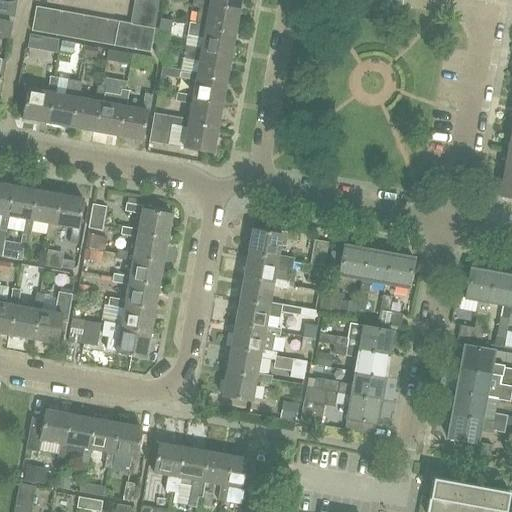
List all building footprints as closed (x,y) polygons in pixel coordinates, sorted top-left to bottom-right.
[(0,0),(0,15),(12,18),(15,4),(0,0)] [(209,5),(210,1),(201,0),(193,0),(192,6),(200,8),(197,24),(205,25),(204,29),(235,34),(239,11),(209,5)] [(209,0),(210,1),(209,5),(239,11),(240,0),(209,0)] [(135,1),(133,13),(156,17),(158,5),(135,1)] [(36,7),(32,31),(44,33),(48,9),(36,7)] [(48,9),(44,33),(56,35),(60,11),(48,9)] [(60,11),(56,35),(67,37),(72,13),(60,11)] [(72,13),(67,37),(79,39),(83,16),(72,13)] [(131,24),(154,29),(156,17),(133,13),(131,24)] [(83,16),(79,39),(91,41),(95,18),(83,16)] [(0,18),(0,36),(9,38),(12,21),(0,18)] [(95,18),(91,41),(103,43),(107,20),(95,18)] [(161,20),(158,34),(170,36),(172,28),(173,21),(171,21),(161,19),(161,20)] [(107,20),(103,43),(115,46),(119,22),(107,20)] [(119,22),(115,46),(127,48),(131,24),(119,22)] [(205,25),(197,24),(190,22),(188,30),(204,33),(201,49),(200,53),(230,58),(235,34),(204,29),(205,25)] [(131,24),(127,48),(150,52),(154,29),(131,24)] [(40,50),(42,38),(30,36),(28,47),(40,50)] [(71,42),(62,41),(60,51),(63,51),(73,53),(75,43),(71,42)] [(167,54),(168,43),(157,42),(155,53),(157,56),(158,59),(161,57),(167,54)] [(98,48),(86,46),(84,56),(97,58),(98,48)] [(226,81),(230,58),(200,53),(201,49),(185,46),(184,54),(200,56),(197,72),(196,76),(226,81)] [(196,76),(197,72),(181,69),(180,77),(195,80),(193,96),(192,100),(222,105),(226,81),(196,76)] [(51,93),(55,94),(58,78),(50,77),(47,93),(27,89),(21,119),(46,123),(51,93)] [(74,97),(78,98),(81,83),(74,81),(71,97),(55,94),(51,93),(46,123),(70,128),(74,97)] [(102,102),(104,92),(105,87),(97,85),(94,101),(78,98),(74,97),(70,128),(94,132),(98,102),(102,102)] [(122,106),(126,107),(129,91),(121,90),(120,95),(104,92),(102,102),(98,102),(94,132),(117,136),(122,106)] [(192,100),(193,96),(177,93),(175,101),(191,104),(188,119),(188,123),(218,129),(222,105),(192,100)] [(122,106),(117,136),(141,141),(147,112),(149,112),(153,96),(144,94),(141,110),(126,107),(122,106)] [(188,123),(188,119),(154,113),(149,141),(168,145),(172,125),(187,127),(183,147),(213,153),(218,129),(188,123)] [(511,175),(511,152),(507,151),(503,174),(511,175)] [(511,198),(511,175),(503,174),(499,196),(511,198)] [(0,223),(0,256),(2,257),(10,216),(6,216),(11,186),(0,183),(0,214),(2,215),(0,223)] [(25,219),(22,235),(30,236),(33,221),(29,220),(35,190),(11,186),(6,216),(10,216),(25,219)] [(53,224),(59,195),(35,190),(29,220),(33,221),(49,224),(46,239),(54,241),(57,225),(53,224)] [(53,224),(57,225),(73,228),(70,244),(78,245),(81,228),(77,228),(83,199),(59,195),(53,224)] [(137,234),(167,239),(171,215),(143,210),(143,207),(127,204),(125,212),(141,214),(138,228),(137,234)] [(107,208),(94,205),(89,229),(102,232),(107,208)] [(137,234),(138,228),(123,226),(121,235),(136,238),(134,254),(133,258),(163,263),(167,239),(137,234)] [(278,259),(278,255),(281,239),(296,242),(298,235),(281,232),(281,234),(252,229),(247,253),(278,259)] [(100,236),(87,234),(84,248),(97,251),(100,236)] [(324,267),(328,243),(314,241),(310,265),(324,267)] [(11,242),(9,242),(7,248),(6,258),(18,260),(22,261),(23,256),(25,244),(11,242)] [(362,279),(367,250),(343,245),(338,275),(362,279)] [(385,283),(390,254),(367,250),(362,279),(357,303),(356,309),(365,311),(370,281),(385,283)] [(133,258),(134,254),(118,251),(117,259),(132,262),(129,277),(129,281),(159,287),(163,263),(133,258)] [(293,258),(278,255),(278,259),(247,253),(243,277),(273,282),(274,279),(276,268),(291,271),(293,258)] [(390,254),(385,283),(409,288),(414,258),(390,254)] [(73,270),(73,269),(75,261),(63,259),(61,267),(72,269),(73,270)] [(10,263),(0,261),(0,271),(9,273),(10,263)] [(321,285),(324,267),(310,265),(307,282),(321,285)] [(488,302),(493,273),(470,269),(464,298),(477,300),(475,313),(477,313),(475,324),(484,326),(486,315),(488,302)] [(511,307),(511,300),(511,276),(493,273),(488,302),(503,305),(498,331),(499,331),(499,335),(505,336),(506,332),(511,307)] [(129,281),(129,277),(114,274),(113,282),(128,285),(125,301),(124,305),(154,310),(159,287),(129,281)] [(289,282),(274,279),(273,282),(243,277),(239,301),(269,306),(270,303),(272,287),(288,290),(289,282)] [(89,295),(90,287),(84,285),(79,284),(78,289),(77,294),(84,296),(88,297),(89,295)] [(14,305),(18,306),(21,290),(13,289),(10,304),(0,302),(0,333),(9,335),(14,305)] [(37,309),(32,340),(56,344),(60,322),(67,324),(72,295),(58,292),(54,313),(41,310),(37,309)] [(343,295),(323,292),(319,313),(354,320),(356,309),(357,303),(342,301),(343,295)] [(37,309),(41,310),(44,294),(37,293),(34,309),(18,306),(14,305),(9,335),(32,340),(37,309)] [(392,297),(383,295),(377,323),(400,327),(403,315),(389,312),(392,297)] [(124,305),(125,301),(110,298),(108,307),(124,310),(121,325),(120,328),(150,333),(154,310),(124,305)] [(285,305),(270,303),(269,306),(239,301),(234,324),(265,330),(265,326),(267,317),(279,319),(280,313),(314,319),(315,315),(284,309),(285,305)] [(284,309),(315,315),(316,311),(285,305),(284,309)] [(85,320),(82,319),(71,318),(68,342),(82,344),(85,320)] [(120,328),(121,325),(105,322),(104,330),(120,332),(116,352),(146,357),(150,333),(120,328)] [(281,329),(265,326),(265,330),(234,324),(230,348),(260,353),(261,350),(274,352),(277,336),(279,337),(281,329)] [(303,337),(315,339),(317,327),(305,324),(303,337)] [(388,355),(392,331),(350,324),(348,337),(321,332),(319,343),(335,345),(388,355)] [(483,330),(462,326),(459,340),(480,344),(483,330)] [(312,352),(315,339),(303,337),(301,350),(312,352)] [(384,378),(388,355),(335,345),(333,353),(357,357),(355,372),(384,378)] [(511,367),(491,363),(494,351),(464,345),(460,369),(489,374),(500,376),(511,378),(511,367)] [(276,353),(274,352),(261,350),(260,353),(230,348),(226,371),(256,377),(257,373),(260,358),(275,360),(276,353)] [(331,363),(333,355),(317,352),(316,358),(314,364),(331,368),(331,363)] [(306,362),(293,359),(290,377),(303,379),(306,362)] [(485,397),(489,374),(460,369),(456,392),(485,397)] [(272,376),(257,373),(256,377),(226,371),(221,396),(252,401),(255,381),(271,384),(272,376)] [(380,401),(384,378),(355,372),(352,385),(308,377),(306,388),(331,392),(337,393),(380,401)] [(511,387),(511,383),(511,378),(500,376),(499,385),(511,387)] [(331,392),(306,388),(303,402),(324,406),(328,406),(328,405),(331,392)] [(481,420),(485,397),(456,392),(452,415),(481,420)] [(335,406),(348,409),(346,419),(375,424),(380,401),(337,393),(335,406)] [(303,402),(300,419),(301,419),(321,423),(324,406),(303,402)] [(298,406),(284,404),(281,418),(295,420),(298,406)] [(64,445),(69,414),(46,410),(43,421),(33,419),(33,418),(32,418),(26,450),(39,452),(41,440),(60,444),(57,459),(65,461),(68,445),(64,445)] [(93,419),(82,417),(83,413),(71,411),(71,415),(69,414),(64,445),(68,445),(83,448),(81,464),(88,465),(91,450),(87,449),(93,419)] [(116,423),(110,422),(111,417),(99,415),(98,420),(93,419),(87,449),(91,450),(107,453),(104,468),(112,469),(115,454),(111,453),(116,423)] [(495,423),(481,420),(452,415),(447,439),(470,443),(469,452),(490,456),(491,446),(477,443),(479,429),(496,432),(496,431),(505,433),(507,425),(495,423)] [(495,423),(507,425),(508,417),(496,415),(495,423)] [(111,453),(115,454),(131,457),(128,472),(136,474),(139,457),(136,456),(141,428),(116,423),(111,453)] [(177,477),(183,447),(159,443),(153,473),(174,476),(171,492),(178,493),(181,478),(177,477)] [(201,481),(206,452),(183,447),(177,477),(181,478),(195,480),(190,505),(196,507),(198,497),(202,498),(205,482),(201,481)] [(225,486),(230,456),(206,452),(201,481),(205,482),(221,485),(218,500),(226,502),(229,486),(225,486)] [(261,484),(250,482),(254,460),(230,456),(225,486),(229,486),(245,489),(242,505),(257,507),(261,484)] [(47,469),(27,465),(24,481),(44,484),(47,469)] [(70,490),(71,479),(63,478),(58,477),(58,479),(57,488),(70,490)] [(505,511),(509,492),(432,478),(426,511),(505,511)] [(80,493),(103,497),(105,487),(81,482),(80,493)] [(131,501),(134,484),(128,483),(126,482),(123,500),(131,501)] [(32,511),(37,487),(20,484),(14,511),(32,511)] [(101,511),(103,501),(79,496),(77,507),(101,511)]
